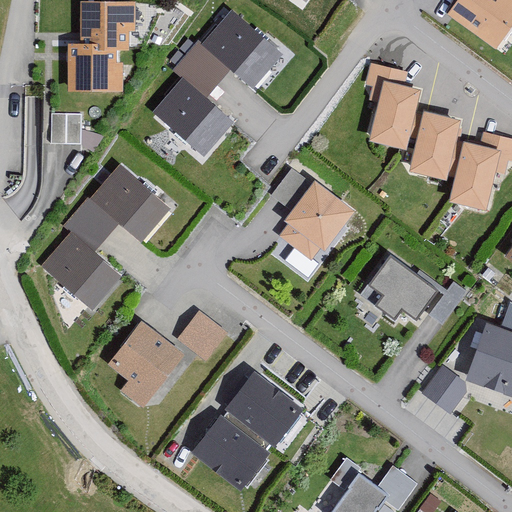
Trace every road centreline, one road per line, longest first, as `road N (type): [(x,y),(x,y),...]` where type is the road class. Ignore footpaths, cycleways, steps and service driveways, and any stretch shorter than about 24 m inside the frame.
road 1 (residential): [(511,510),(193,265)]
road 2 (residential): [(0,276),(69,410),(119,471),(175,511)]
road 3 (residential): [(388,13),(256,168)]
road 4 (residential): [(0,167),(6,79),(23,0)]
road 5 (residential): [(511,103),(388,13)]
